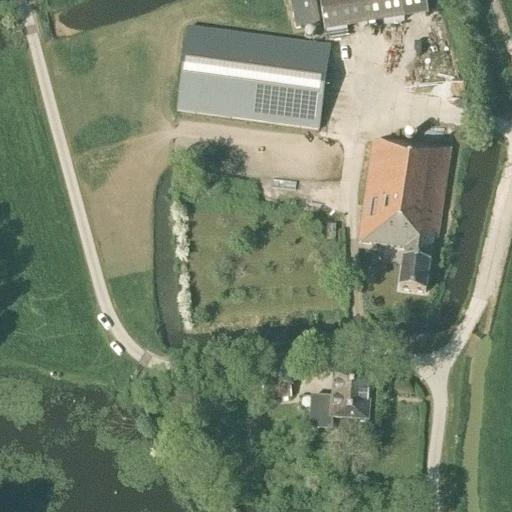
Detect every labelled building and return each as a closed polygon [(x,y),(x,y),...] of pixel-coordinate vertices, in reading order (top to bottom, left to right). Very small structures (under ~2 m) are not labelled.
[(405,22),(400,0),(318,0),(325,36),(405,22)] [(330,50),(188,30),(176,113),(318,133),(330,50)] [(222,122),(211,121),(209,140),(220,141),(222,122)] [(437,241),(450,151),(393,142),(392,147),(372,144),(358,244),(405,251),(399,291),(425,295),(433,241),(437,241)] [(246,185),(221,183),(219,203),(244,205),(246,185)] [(336,227),(326,226),(326,243),(336,243),(336,227)] [(264,402),(293,400),(291,378),(263,379),(264,402)] [(311,401),(312,401),(310,430),(329,431),(329,433),(330,433),(331,421),(368,424),(371,380),(337,378),(335,401),(331,401),(311,400),(311,401)]
